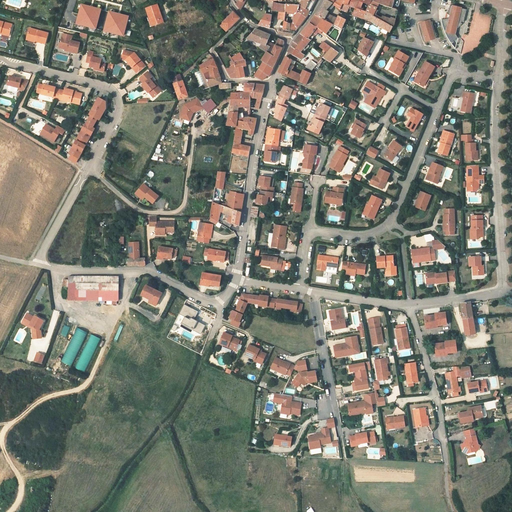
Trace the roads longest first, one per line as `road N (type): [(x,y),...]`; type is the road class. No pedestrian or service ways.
road 1 (unclassified): [(498,79),(501,289)]
road 2 (track): [(10,423),(89,379),(137,270)]
road 3 (residential): [(87,170),(118,112),(114,90),(0,59)]
road 4 (residential): [(438,109),(385,227),(310,231)]
road 5 (unclassified): [(271,82),(235,278)]
road 6 (unclassified): [(218,302),(150,271),(36,264)]
road 7 (residential): [(87,170),(138,209),(171,213),(185,200),(193,137)]
road 8 (residential): [(313,292),(339,435)]
road 9 (residential): [(243,17),(212,49),(231,80),(271,82)]
